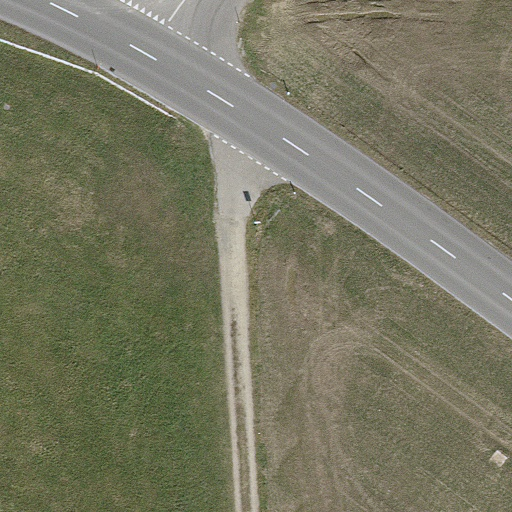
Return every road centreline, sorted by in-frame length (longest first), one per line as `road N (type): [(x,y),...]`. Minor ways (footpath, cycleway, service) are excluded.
road 1 (tertiary): [(45,0),(122,34),(246,114),(511,304)]
road 2 (track): [(246,114),(231,219),(247,511)]
